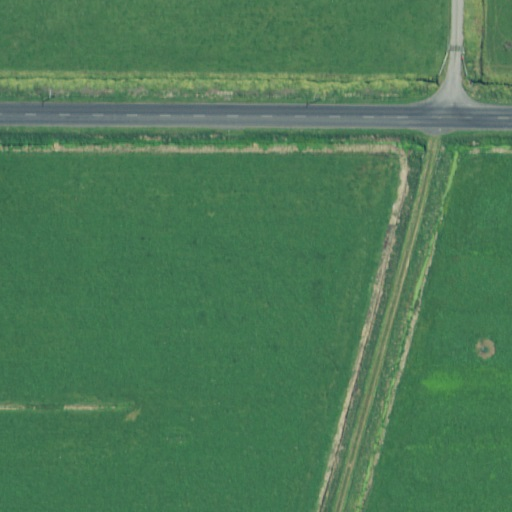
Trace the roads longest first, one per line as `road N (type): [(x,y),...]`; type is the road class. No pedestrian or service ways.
road 1 (track): [(455,0),(454,120),(350,511)]
road 2 (secondary): [(511,120),(0,116)]
